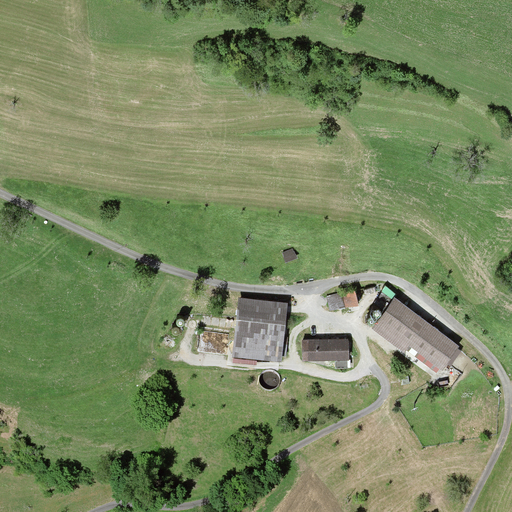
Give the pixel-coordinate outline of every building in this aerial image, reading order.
[(292,247),(282,252),(286,261),(298,256),(292,247)] [(341,290),(342,291),(345,305),(359,301),(356,287),(341,290)] [(342,291),(326,295),(330,309),(345,305),(342,291)] [(459,343),(395,293),(372,322),(404,347),(405,346),(410,340),(441,364),(442,365),(459,343)] [(287,300),(238,295),(232,352),(280,357),(281,354),(285,354),(287,336),(284,336),(287,300)] [(302,337),(302,358),(349,357),(349,336),(302,337)] [(436,370),(441,364),(410,340),(405,346),(436,370)] [(338,366),(353,366),(353,357),(338,357),(338,366)]
